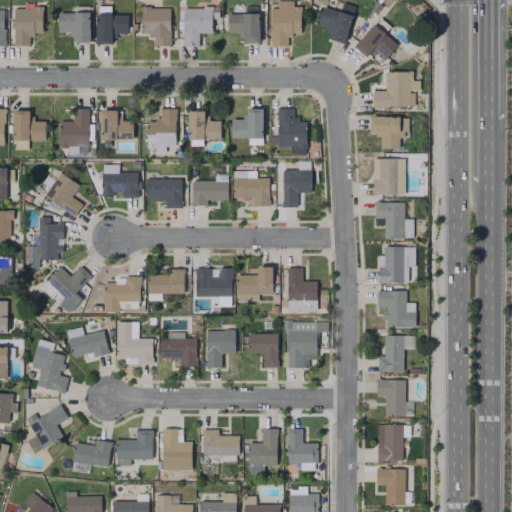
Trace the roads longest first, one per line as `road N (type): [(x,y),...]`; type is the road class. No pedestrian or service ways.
road 1 (primary): [(455,0),(455,511)]
road 2 (residential): [(345,511),(343,237),(331,83)]
road 3 (residential): [(0,78),(316,75),(331,83)]
road 4 (primary): [(486,511),(487,188)]
road 5 (residential): [(106,398),(345,402)]
road 6 (residential): [(116,238),(343,237)]
road 7 (primary): [(487,123),(487,0)]
